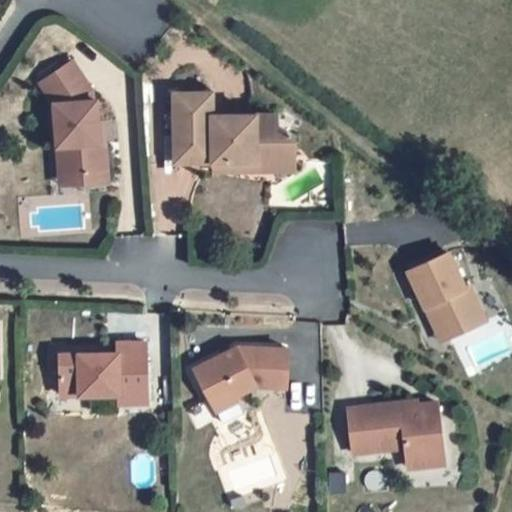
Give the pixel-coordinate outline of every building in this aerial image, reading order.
[(49,152),(60,152),(62,183),(100,182),(99,152),(92,152),(90,110),(83,110),(83,97),(66,71),(34,91),(47,111),(49,152)] [(166,104),(166,171),(263,174),(264,168),(288,168),(288,149),(272,138),(271,128),(206,127),(205,105),(166,104)] [(424,318),(431,315),(448,350),(485,334),(467,297),(461,299),(445,266),(406,282),(424,318)] [(58,364),(58,406),(116,404),(115,414),(146,413),(144,353),(115,355),(115,363),(58,364)] [(237,355),(193,379),(215,422),(238,410),(234,403),(252,395),(284,395),(285,358),(237,355)] [(346,422),(352,467),(404,460),(405,468),(441,464),(435,415),(408,418),(408,414),(346,422)] [(405,468),(407,481),(443,476),(441,464),(405,468)]
